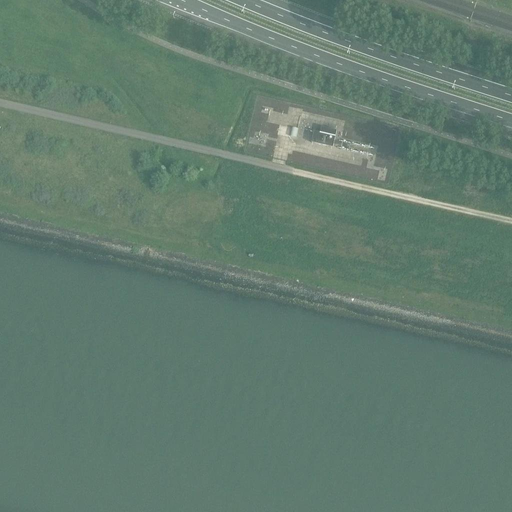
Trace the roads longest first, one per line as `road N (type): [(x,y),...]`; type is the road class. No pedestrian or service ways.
road 1 (motorway): [(180,0),(511,120)]
road 2 (motorway): [(511,96),(240,0)]
